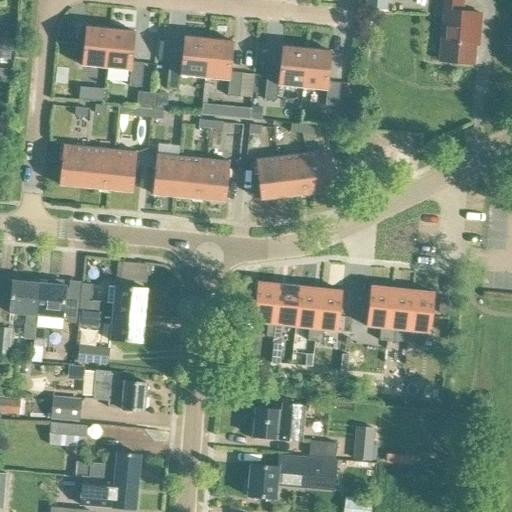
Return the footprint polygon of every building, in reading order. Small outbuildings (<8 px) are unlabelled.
[(365,0),(365,10),(386,12),(387,0),(365,0)] [(475,37),(479,38),(481,14),(461,13),(462,0),(436,0),(435,15),(443,16),(439,62),(473,65),(475,37)] [(110,29),(85,26),(81,66),(106,68),(110,29)] [(135,31),(110,29),(106,68),(130,71),(129,86),(141,87),(143,63),(131,62),(135,31)] [(180,67),(169,66),(166,90),(178,91),(179,85),(191,86),(192,77),(204,78),(208,39),(184,36),(180,67)] [(233,41),(208,39),(204,78),(229,81),(227,96),(239,97),(242,73),(230,72),(233,41)] [(306,49),(282,46),(278,77),(267,76),(264,100),(276,101),(278,86),(302,88),(306,49)] [(331,51),(306,49),(302,88),(327,91),(325,106),(337,107),(340,83),(328,82),(331,51)] [(102,102),(104,90),(79,87),(78,100),(102,102)] [(202,104),(201,115),(214,116),(215,106),(202,104)] [(106,115),(107,107),(95,105),(94,113),(106,115)] [(234,107),(233,118),(249,119),(250,109),(234,107)] [(262,108),(252,107),(251,119),(261,120),(262,108)] [(151,111),(139,109),(138,117),(150,119),(151,111)] [(151,111),(150,119),(162,120),(163,112),(151,111)] [(210,122),(198,120),(197,129),(210,130),(210,122)] [(223,123),(210,122),(210,130),(222,131),(223,123)] [(260,126),(249,125),(248,134),(260,135),(260,126)] [(303,126),(290,125),(290,133),(302,134),(303,126)] [(303,126),(302,134),(314,135),(315,127),(303,126)] [(85,147),(63,145),(59,186),(81,188),(85,147)] [(114,150),(85,147),(81,188),(108,191),(107,193),(108,193),(109,191),(110,191),(114,150)] [(136,153),(114,150),(110,191),(132,193),(135,161),(138,162),(138,161),(135,160),(136,153)] [(328,151),(306,153),(311,194),(333,191),(329,160),(332,159),(332,158),(329,159),(328,151)] [(306,153),(277,157),(282,198),(309,194),(309,197),(310,197),(310,194),(311,194),(306,153)] [(178,157),(156,154),(155,162),(153,162),(152,163),(155,163),(152,195),(174,197),(178,157)] [(207,160),(178,157),(174,197),(201,200),(201,203),(202,200),(203,200),(207,160)] [(277,157),(255,160),(256,168),(253,168),(254,169),(256,168),(260,200),(282,198),(277,157)] [(229,162),(207,160),(203,200),(225,202),(228,171),(231,171),(231,170),(228,170),(229,162)] [(80,300),(79,311),(111,314),(144,317),(147,290),(145,290),(148,265),(122,263),(122,264),(117,264),(115,283),(120,283),(120,287),(114,287),(108,286),(107,303),(90,301),(91,285),(81,284),(80,300)] [(35,316),(33,340),(43,341),(45,328),(46,328),(62,330),(62,322),(77,324),(79,298),(64,296),(65,286),(63,286),(63,281),(50,280),(50,284),(39,283),(35,316)] [(12,281),(9,314),(26,315),(25,325),(24,325),(23,340),(33,341),(33,340),(35,316),(39,283),(12,281)] [(257,283),(253,322),(267,324),(266,336),(273,337),(278,285),(257,283)] [(278,285),(273,337),(280,338),(281,326),(295,327),(299,287),(278,285)] [(299,287),(295,327),(309,328),(307,341),(314,341),(320,289),(299,287)] [(370,287),(366,327),(380,328),(379,340),(386,341),(392,289),(370,287)] [(320,289),(314,341),(321,342),(323,330),(337,332),(341,292),(320,289)] [(392,289),(386,341),(393,342),(394,329),(407,331),(408,331),(412,291),(392,289)] [(407,331),(406,343),(414,344),(415,332),(429,333),(434,294),(412,291),(408,331),(407,331)] [(79,311),(78,321),(110,324),(109,340),(142,343),(144,317),(111,314),(79,311)] [(254,314),(239,312),(236,339),(251,341),(253,323),(254,314)] [(0,359),(8,360),(11,329),(0,328),(0,359)] [(110,349),(79,347),(78,348),(75,348),(74,363),(108,366),(110,349)] [(123,382),(119,382),(119,373),(95,371),(95,373),(84,372),(82,396),(93,397),(93,401),(107,402),(108,408),(143,412),(146,384),(123,382)] [(50,419),(79,422),(81,400),(53,397),(50,419)] [(0,399),(0,413),(20,415),(21,401),(0,399)] [(273,404),(272,411),(254,409),(252,438),(302,442),(305,407),(273,404)] [(49,424),(48,447),(85,449),(87,427),(49,424)] [(336,444),(310,442),(308,456),(335,459),(336,444)] [(116,453),(115,465),(90,463),(90,464),(76,462),(74,477),(82,477),(82,478),(137,483),(140,455),(116,453)] [(334,493),(337,464),(341,465),(341,462),(278,456),(277,468),(250,465),(248,480),(246,480),(242,482),(242,493),(244,496),(247,496),(247,497),(275,499),(276,487),(334,493)] [(135,510),(137,483),(82,478),(79,505),(135,510)] [(354,498),(352,511),(369,511),(370,500),(354,498)]
